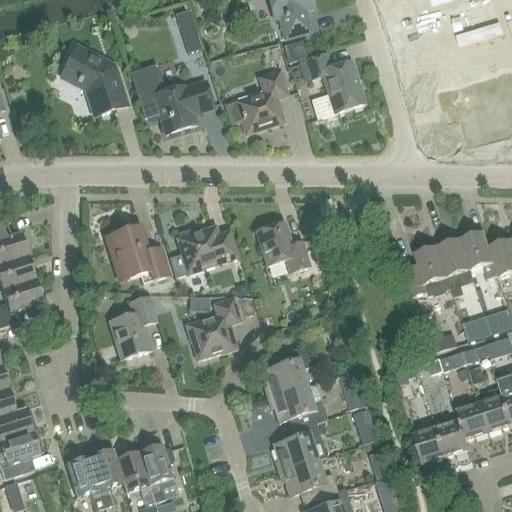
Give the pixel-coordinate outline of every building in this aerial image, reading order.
[(304,14),(313,11),(310,0),(267,0),(274,22),(279,21),(285,42),(310,35),(304,14)] [(168,10),(179,48),(201,42),(190,4),(168,10)] [(181,50),(185,67),(199,63),(195,46),(181,50)] [(97,118),(127,109),(114,69),(76,50),(62,77),(88,91),(97,118)] [(335,117),(364,107),(350,65),(330,71),(325,57),(299,66),(305,85),(323,79),(335,117)] [(156,69),(131,77),(145,121),(159,116),(165,137),(196,128),(193,118),(213,111),(204,85),(184,92),(184,90),(165,96),(156,69)] [(263,97),(226,109),(232,126),(242,123),(246,137),(283,125),(275,103),(287,99),(279,74),(258,81),(263,97)] [(498,83),(476,90),(490,139),(511,132),(504,105),(511,102),(511,86),(509,78),(497,81),(498,83)] [(453,94),(441,98),(448,122),(460,118),(468,145),(490,139),(476,90),(454,96),(453,94)] [(0,268),(25,261),(18,237),(9,240),(5,224),(0,225),(0,268)] [(289,277),(310,270),(302,245),(291,249),(285,227),(255,236),(266,270),(285,264),(289,277)] [(143,288),(168,280),(161,256),(149,259),(139,230),(123,235),(125,238),(111,242),(124,281),(139,276),(143,288)] [(182,239),(183,241),(177,243),(188,277),(238,261),(229,235),(217,239),(215,231),(194,237),(193,235),(190,234),(187,233),(184,236),(182,239)] [(484,235),(461,243),(470,274),(483,270),(488,282),(497,279),(493,267),(494,267),(489,250),(484,235)] [(437,250),(451,292),(461,289),(458,278),(470,274),(461,243),(437,250)] [(511,245),(511,243),(489,250),(494,267),(493,267),(497,279),(498,282),(511,277),(511,245)] [(446,294),(451,292),(437,250),(415,257),(419,270),(405,274),(414,301),(428,296),(429,299),(433,298),(435,300),(445,297),(446,294)] [(25,261),(0,268),(0,280),(4,294),(33,285),(25,261)] [(40,308),(33,285),(4,294),(9,307),(0,309),(0,333),(22,327),(18,315),(40,308)] [(109,325),(113,337),(121,363),(151,354),(144,329),(156,326),(149,301),(130,306),(133,318),(109,325)] [(187,330),(189,337),(197,364),(235,352),(228,329),(240,325),(233,303),(214,308),(217,320),(187,330)] [(499,323),(487,327),(491,339),(503,335),(499,323)] [(491,339),(487,327),(476,330),(480,343),(491,339)] [(427,346),(431,358),(457,350),(453,338),(427,346)] [(501,357),(511,353),(511,348),(509,341),(498,345),(501,355),(501,357)] [(498,358),(494,346),(486,348),(490,359),(491,361),(498,358)] [(271,401),(307,390),(301,373),(310,370),(304,351),(271,361),(275,372),(263,376),(271,401)] [(475,352),(463,356),(467,368),(479,364),(475,352)] [(467,368),(463,356),(451,359),(455,372),(467,368)] [(432,379),(444,375),(440,363),(428,367),(432,379)] [(1,369),(0,369),(0,395),(9,392),(1,369)] [(397,390),(409,386),(405,374),(393,378),(397,390)] [(502,400),(511,429),(511,381),(498,386),(502,400)] [(307,390),(271,401),(278,426),(291,422),(294,432),(315,427),(327,423),(321,404),(317,393),(316,390),(314,388),(311,389),(307,390)] [(0,420),(16,416),(16,415),(9,392),(0,395),(0,420)] [(502,400),(479,407),(489,437),(511,429),(502,400)] [(456,415),(459,424),(465,444),(466,444),(489,437),(479,407),(456,415)] [(16,416),(0,420),(0,445),(33,436),(29,424),(33,423),(30,413),(26,415),(26,412),(16,415),(16,416)] [(469,453),(466,444),(465,444),(459,424),(436,431),(446,461),(469,453)] [(285,446),(273,450),(281,475),(317,463),(326,461),(315,427),(294,432),(282,435),(285,446)] [(422,468),(446,461),(436,431),(413,439),(422,468)] [(36,447),(33,436),(0,445),(0,456),(2,456),(7,470),(0,472),(5,484),(35,474),(31,462),(40,459),(39,456),(43,455),(40,445),(36,447)] [(139,456),(154,506),(164,503),(159,486),(172,482),(168,468),(172,467),(173,463),(170,454),(167,452),(163,453),(162,448),(160,449),(158,445),(148,448),(150,452),(139,456)] [(109,491),(122,486),(116,463),(113,453),(89,461),(105,511),(115,508),(109,491)] [(116,463),(122,486),(126,496),(139,492),(145,509),(154,506),(139,456),(116,463)] [(94,511),(101,511),(105,511),(89,461),(66,468),(76,501),(90,497),(94,511)] [(305,506),(312,504),(337,496),(337,495),(331,478),(323,481),(317,463),(281,475),(289,500),(301,496),(305,506)] [(314,511),(350,511),(344,493),(337,495),(337,496),(312,504),(314,511)]
